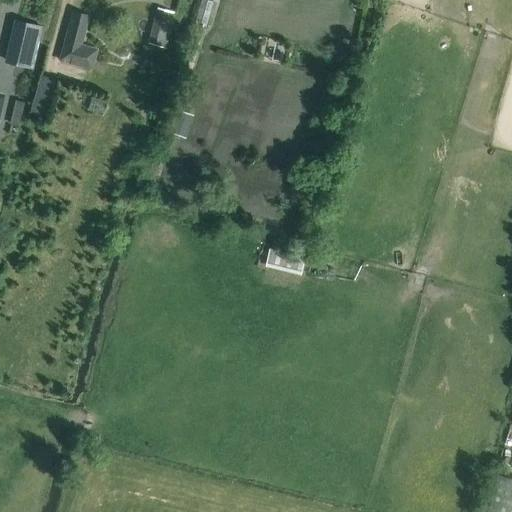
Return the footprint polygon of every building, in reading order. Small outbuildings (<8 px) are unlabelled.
[(166,49),(176,13),(156,8),(147,43),(166,49)] [(93,70),(98,49),(82,44),(89,16),(72,11),(58,61),(93,70)] [(12,59),(25,63),(36,24),(13,17),(6,41),(17,44),(12,59)] [(38,71),(30,112),(53,116),(61,75),(38,71)] [(21,98),(16,120),(26,122),(31,101),(21,98)] [(305,257),(270,248),(265,266),(301,275),(305,257)] [(487,511),(511,511),(511,478),(498,475),(487,511)]
